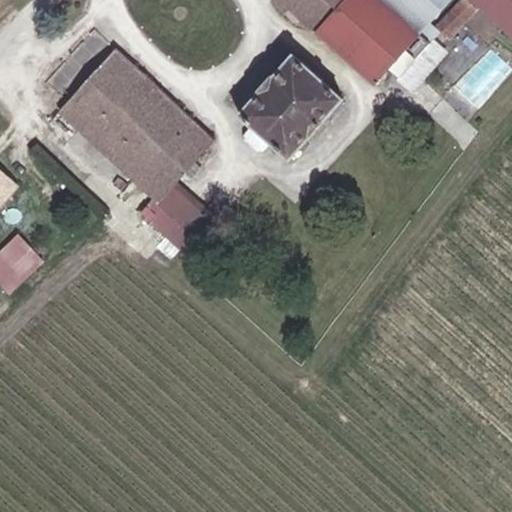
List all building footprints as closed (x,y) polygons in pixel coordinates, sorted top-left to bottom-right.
[(430,20),(448,0),(278,0),(377,84),(393,65),(404,75),(424,51),(412,42),(430,20)] [(473,0),(464,0),(441,30),(454,41),(482,8),(473,0)] [(424,51),(441,30),(430,20),(412,42),(424,51)] [(119,174),(183,234),(196,220),(167,194),(173,187),(215,140),(114,49),(55,113),(119,174)] [(291,165),(345,102),(295,55),(238,117),(252,130),(266,143),(291,165)] [(245,140),(257,153),(266,143),(252,130),(245,140)] [(0,206),(17,188),(0,172),(0,206)] [(173,187),(167,194),(196,220),(202,212),(173,187)] [(16,238),(0,254),(0,280),(8,288),(37,258),(16,238)]
